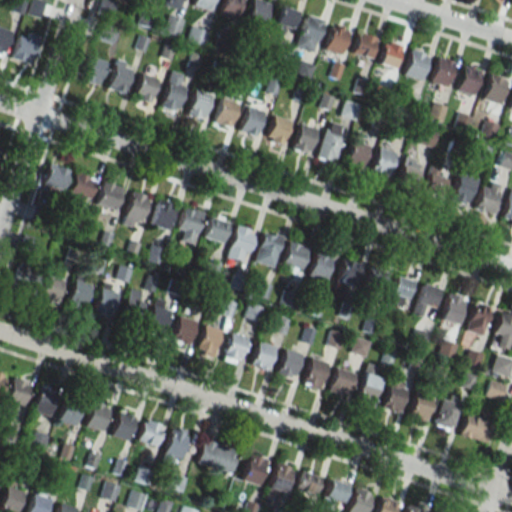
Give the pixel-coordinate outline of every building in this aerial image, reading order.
[(22,0),(10,0),(10,13),(22,13),(22,0)] [(112,0),(95,0),(95,14),(112,14),(112,0)] [(177,10),(179,0),(161,0),(160,4),(177,10)] [(209,0),(191,0),(190,4),(207,10),(209,0)] [(220,0),(217,14),(240,21),(245,0),(220,0)] [(267,2),(260,0),(249,0),(244,20),(260,25),(267,2)] [(147,27),(151,15),(138,11),(134,23),(147,27)] [(181,19),(166,13),(159,31),(174,37),(181,19)] [(320,19),(303,14),(292,46),(309,52),(320,19)] [(345,29),(328,24),(321,49),(338,54),(345,29)] [(184,40),(200,46),(205,31),(188,26),(184,40)] [(0,53),(8,30),(0,27),(0,53)] [(373,37),(356,31),(349,52),(366,58),(373,37)] [(8,58),(25,63),(32,41),(15,36),(8,58)] [(390,68),(398,45),(382,39),(375,63),(390,68)] [(417,80),(426,53),(408,48),(400,75),(417,80)] [(86,55),(103,61),(95,86),(78,80),(86,55)] [(427,81),(444,85),(451,61),(435,56),(427,81)] [(311,65),(297,60),(292,75),(306,79),(311,65)] [(111,63),(128,69),(120,94),(103,89),(111,63)] [(478,70),(461,64),(453,88),(470,94),(478,70)] [(137,72),(154,78),(146,103),(130,98),(137,72)] [(503,78),(486,74),(480,96),(497,101),(503,78)] [(272,94),(277,79),(264,75),(259,90),(272,94)] [(164,81),(181,86),(173,111),(156,106),(164,81)] [(191,89),(207,95),(199,120),(183,115),(191,89)] [(217,98),(234,103),(226,128),(209,123),(217,98)] [(336,116),(352,120),(356,103),(340,99),(336,116)] [(437,123),(444,106),(430,101),(424,117),(437,123)] [(242,106),(259,111),(251,136),(235,131),(242,106)] [(270,115),(287,120),(279,145),(262,140),(270,115)] [(296,123),(312,128),(305,153),(288,148),(296,123)] [(430,147),(435,130),(418,125),(412,142),(430,147)] [(321,128),(338,133),(330,159),(313,153),(321,128)] [(348,139),(365,144),(357,170),(340,164),(348,139)] [(375,147),(391,152),(383,177),(367,172),(375,147)] [(496,164),(508,168),(511,156),(511,155),(500,151),(496,164)] [(401,157),(418,162),(410,187),(393,182),(401,157)] [(47,163),(66,169),(60,190),(40,184),(47,163)] [(427,166),(444,171),(436,196),(419,191),(427,166)] [(73,172),(92,178),(85,199),(66,193),(73,172)] [(454,174),(471,179),(463,204),(446,199),(454,174)] [(100,181),(119,188),(112,209),(93,202),(100,181)] [(478,186),(485,188),(487,182),(497,185),(488,214),(471,208),(478,186)] [(507,189),(511,190),(511,226),(506,225),(508,220),(498,217),(507,189)] [(129,191),(145,196),(138,221),(121,216),(129,191)] [(155,200),(172,205),(164,230),(147,225),(155,200)] [(180,205),(199,212),(192,235),(190,234),(187,243),(176,240),(179,230),(173,228),(180,205)] [(206,216),(225,223),(218,243),(200,237),(206,216)] [(232,225),(246,229),(245,233),(250,235),(245,252),(241,251),(237,262),(221,257),(232,225)] [(258,233),(269,236),(271,233),(279,236),(269,267),(249,261),(258,233)] [(285,241),(304,248),(297,269),(278,262),(285,241)] [(144,260),(155,262),(158,248),(147,245),(144,260)] [(312,250),(329,255),(321,280),(304,275),(312,250)] [(339,258),(358,264),(350,287),(332,281),(339,258)] [(365,267),(382,272),(375,291),(359,285),(365,267)] [(36,274),(11,269),(7,293),(32,297),(36,274)] [(80,308),(89,281),(73,275),(63,302),(80,308)] [(392,276),(408,281),(400,307),(384,301),(392,276)] [(51,305),(60,287),(45,279),(36,297),(51,305)] [(418,284),(435,289),(429,308),(421,306),(418,316),(409,313),(418,284)] [(88,313),(104,319),(115,294),(99,287),(88,313)] [(117,317),(133,322),(141,292),(126,287),(117,317)] [(444,293),(461,298),(453,324),(436,318),(444,293)] [(227,318),(233,303),(219,297),(213,313),(227,318)] [(144,324),(160,329),(168,302),(152,298),(144,324)] [(261,306),(245,301),(241,317),(256,321),(261,306)] [(469,305),(486,310),(478,335),(461,330),(469,305)] [(489,345),(510,349),(511,338),(511,315),(495,313),(489,345)] [(168,341),(183,346),(192,320),(176,314),(168,341)] [(217,329),(201,324),(193,351),(209,356),(217,329)] [(406,344),(421,349),(427,333),(412,328),(406,344)] [(336,331),(325,331),(325,345),(335,345),(336,331)] [(219,359),(236,364),(243,336),(227,332),(219,359)] [(362,356),(367,341),(351,336),(347,351),(362,356)] [(435,355),(449,358),(453,343),(439,340),(435,355)] [(271,346),(255,341),(247,364),(263,370),(271,346)] [(274,373),(290,378),(297,353),(281,348),(274,373)] [(489,370),(505,375),(510,360),(494,355),(489,370)] [(299,383),(315,389),(324,362),(307,357),(299,383)] [(325,390),(343,396),(351,373),(333,367),(325,390)] [(406,377),(388,373),(379,407),(398,412),(406,377)] [(20,406),(28,380),(12,376),(4,401),(20,406)] [(501,385),(486,380),(482,395),(498,399),(501,385)] [(53,389),(36,385),(29,410),(46,415),(53,389)] [(73,425),(80,397),(63,392),(55,420),(73,425)] [(428,398),(412,393),(405,416),(421,420),(428,398)] [(449,429),(457,404),(438,398),(431,424),(449,429)] [(98,431),(107,406),(91,400),(82,425),(98,431)] [(124,439),(132,415),(115,410),(108,434),(124,439)] [(456,434),(482,442),(489,421),(462,413),(456,434)] [(160,424),(141,418),(134,440),(153,446),(160,424)] [(159,460),(176,464),(185,431),(168,427),(159,460)] [(194,465),(229,471),(233,448),(199,442),(194,465)] [(239,479),(255,485),(264,459),(247,453),(239,479)] [(281,493),(290,467),(274,462),(265,487),(281,493)] [(313,494),(318,476),(298,471),(293,489),(313,494)] [(183,476),(168,472),(164,488),(179,492),(183,476)] [(329,499),(339,502),(343,484),(325,479),(318,507),(326,509),(329,499)] [(110,500),(115,485),(103,481),(98,496),(110,500)] [(0,511),(0,495),(3,486),(20,491),(13,511),(0,511)] [(344,511),(362,511),(369,493),(352,487),(344,511)] [(143,494),(128,489),(123,505),(138,510),(143,494)] [(24,511),(30,493),(47,499),(42,511),(24,511)] [(390,511),(394,501),(377,496),(372,511),(390,511)] [(52,511),(56,502),(73,507),(71,511),(52,511)] [(420,511),(421,509),(405,503),(401,511),(420,511)]
